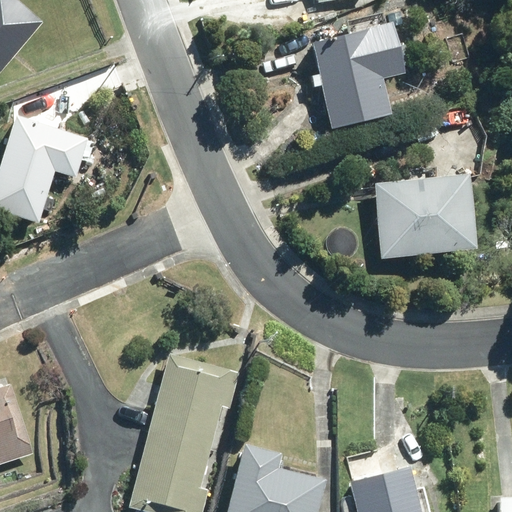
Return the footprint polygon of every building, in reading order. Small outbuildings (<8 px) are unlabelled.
[(13,0),(0,0),(0,78),(44,25),(13,0)] [(310,76),(305,77),(308,88),(316,86),(327,131),(382,118),(372,81),(392,76),(380,26),(303,45),(310,76)] [(460,34),(441,41),(450,66),(469,60),(460,34)] [(69,87),(41,100),(48,114),(75,102),(69,87)] [(16,118),(0,171),(0,213),(38,225),(54,174),(57,175),(75,180),(76,176),(87,140),(16,118)] [(457,179),(371,188),(379,261),(464,252),(457,179)] [(163,359),(144,435),(207,451),(217,411),(227,413),(236,378),(163,359)] [(0,388),(0,464),(28,455),(5,387),(0,388)] [(144,435),(124,511),(200,511),(205,494),(196,492),(207,451),(144,435)] [(219,511),(310,511),(317,483),(272,472),(275,459),(235,450),(219,511)] [(405,495),(398,469),(351,481),(340,484),(341,489),(347,511),(425,511),(420,491),(405,495)] [(511,511),(511,503),(488,504),(488,511),(511,511)]
